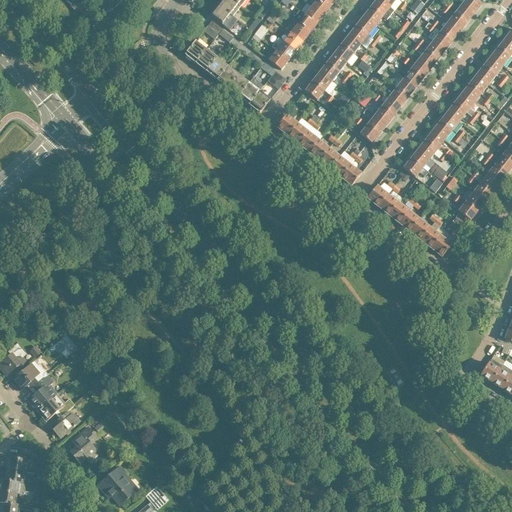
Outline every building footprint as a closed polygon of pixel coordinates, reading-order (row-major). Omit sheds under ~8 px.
[(224,0),(223,2),(220,6),(233,17),(240,7),(232,0),(231,0),(224,0)] [(270,0),(266,6),(270,10),(275,3),(271,0),(270,0)] [(312,7),(324,16),(331,7),(321,0),(317,0),(312,7)] [(379,0),(377,0),(371,8),(383,18),(387,21),(394,11),(390,8),(380,0),(379,0)] [(379,0),(380,0),(390,8),(397,0),(396,0),(379,0)] [(462,5),(474,14),(481,5),(475,0),(465,0),(462,5)] [(416,1),(410,9),(417,14),(423,7),(416,1)] [(467,23),(474,14),(462,5),(455,14),(467,23)] [(233,17),(220,6),(219,7),(215,12),(214,13),(211,17),(225,27),(233,17)] [(312,7),(305,16),(317,25),(324,16),(312,7)] [(383,18),(371,8),(364,17),(376,27),(383,18)] [(256,19),(260,23),(268,13),(263,9),(256,19)] [(298,25),(310,34),(317,25),(305,16),(300,12),(293,21),(298,25)] [(272,14),(269,18),(275,22),(278,19),(272,14)] [(455,14),(447,23),(460,33),(467,23),(455,14)] [(364,17),(356,27),(368,36),(376,27),(364,17)] [(273,26),(275,22),(269,18),(267,21),(273,26)] [(252,32),(260,23),(256,19),(248,29),(252,32)] [(402,33),(410,23),(406,20),(398,30),(402,33)] [(219,35),(220,34),(223,30),(211,22),(208,26),(219,35)] [(428,23),(425,27),(428,30),(427,31),(431,34),(435,29),(431,26),(428,23)] [(440,32),(452,42),(460,33),(447,23),(440,32)] [(302,43),(310,34),(298,25),(291,34),(302,43)] [(208,26),(203,32),(215,41),(219,35),(208,26)] [(356,27),(349,36),(361,46),(368,36),(356,27)] [(252,32),(248,29),(240,39),(245,42),(252,32)] [(440,32),(435,29),(431,34),(428,38),(433,42),(445,51),(452,42),(440,32)] [(219,35),(229,43),(230,42),(233,38),(223,30),(220,34),(219,35)] [(402,33),(398,30),(394,36),(398,39),(402,33)] [(258,32),(255,36),(261,40),(264,37),(258,32)] [(291,34),(284,43),(295,52),(302,43),(291,34)] [(258,44),(261,40),(255,36),(253,39),(258,44)] [(349,36),(342,45),(354,55),(361,46),(349,36)] [(241,51),(244,47),(233,38),(230,42),(241,51)] [(271,48),(276,52),(288,62),(295,52),(284,43),(278,39),(271,48)] [(417,44),(438,61),(445,51),(433,42),(429,47),(424,43),(425,42),(421,39),(417,44)] [(511,43),(506,39),(498,48),(510,57),(511,58),(511,43)] [(196,65),(206,51),(195,42),(184,56),(191,62),(195,65),(196,65)] [(430,70),(438,61),(417,44),(413,49),(417,52),(422,55),(418,60),(430,70)] [(342,45),(334,55),(346,64),(354,55),(342,45)] [(241,51),(251,59),(254,55),(244,47),(241,51)] [(498,48),(491,57),(503,67),(510,57),(498,48)] [(216,59),(206,51),(196,65),(202,70),(206,73),(216,59)] [(269,61),(281,71),(288,62),(276,52),(269,61)] [(251,59),(262,68),(265,64),(254,55),(251,59)] [(334,55),(327,64),(339,74),(346,64),(334,55)] [(392,55),(387,61),(390,64),(395,57),(392,55)] [(491,57),(484,67),(496,76),(503,67),(491,57)] [(206,73),(217,81),(228,68),(216,59),(206,73)] [(411,70),(423,79),(430,70),(418,60),(411,70)] [(327,64),(320,73),(332,83),(339,74),(327,64)] [(384,64),(377,73),(380,76),(388,67),(384,64)] [(363,75),(367,78),(373,70),(369,67),(363,75)] [(484,67),(476,76),(488,85),(496,76),(484,67)] [(226,89),(237,75),(228,68),(217,81),(226,89)] [(411,70),(403,79),(416,89),(423,79),(411,70)] [(282,85),(286,80),(276,72),(272,76),(272,77),(282,85)] [(320,73),(312,83),(325,92),(329,95),(336,86),(332,83),(320,73)] [(249,84),(237,75),(226,89),(238,98),(249,84)] [(476,76),(469,85),(481,95),(488,85),(476,76)] [(268,82),(278,91),(282,85),(272,77),(268,82)] [(408,98),(416,89),(403,79),(396,88),(408,98)] [(249,84),(238,98),(249,106),(259,93),(262,89),(252,81),(249,84)] [(325,92),(312,83),(305,92),(317,102),(325,92)] [(469,85),(462,95),(474,104),(481,95),(469,85)] [(396,88),(389,98),(401,107),(408,98),(396,88)] [(270,101),(259,93),(249,106),(249,107),(255,111),(259,115),(270,101)] [(469,109),(474,104),(462,95),(455,104),(466,113),(471,117),(475,120),(479,115),(475,112),(475,113),(469,109)] [(344,96),(339,103),(344,107),(349,100),(344,96)] [(394,117),(401,107),(389,98),(382,107),(394,117)] [(459,122),(466,113),(455,104),(447,113),(459,122)] [(382,107),(374,116),(386,126),(394,117),(382,107)] [(447,113),(440,123),(452,132),(459,122),(447,113)] [(286,116),(276,128),(287,137),(297,124),(301,119),(295,115),(292,120),(286,116)] [(309,120),(306,124),(311,128),(314,124),(318,120),(313,116),(310,120),(309,120)] [(367,125),(379,135),(386,126),(374,116),(367,125)] [(372,144),(379,135),(367,125),(362,122),(358,119),(354,124),(358,127),(359,126),(364,130),(360,135),(372,144)] [(440,123),(433,132),(444,141),(452,132),(440,123)] [(287,137),(298,145),(308,132),(297,124),(287,137)] [(298,145),(308,153),(318,141),(308,132),(298,145)] [(433,132),(425,141),(437,150),(444,141),(433,132)] [(308,153),(319,162),(329,149),(318,141),(308,153)] [(425,141),(418,150),(430,160),(433,155),(438,159),(442,154),(437,150),(425,141)] [(503,157),(511,164),(511,148),(510,147),(503,157)] [(319,162),(330,170),(340,158),(329,149),(319,162)] [(418,150),(411,160),(422,169),(425,165),(430,160),(418,150)] [(340,158),(330,170),(341,179),(350,166),(355,161),(349,156),(344,152),(340,158)] [(507,175),(511,168),(511,164),(503,157),(495,166),(507,175)] [(427,173),(422,169),(411,160),(403,169),(415,178),(419,174),(423,177),(427,173)] [(351,187),(361,174),(350,166),(341,179),(351,187)] [(488,175),(499,184),(507,175),(495,166),(488,175)] [(435,171),(433,175),(441,181),(444,177),(447,173),(439,167),(435,171)] [(492,194),(499,184),(488,175),(484,180),(478,176),(479,175),(475,172),(471,177),(475,180),(481,185),(492,194)] [(401,177),(400,178),(405,183),(410,177),(406,174),(404,173),(401,177)] [(453,178),(446,187),(451,192),(457,185),(456,184),(458,182),(453,178)] [(437,180),(429,189),(435,194),(442,184),(437,180)] [(473,194),(485,203),(492,194),(481,185),(473,194)] [(367,199),(377,208),(387,195),(377,187),(367,199)] [(478,212),(485,203),(473,194),(466,203),(478,212)] [(377,208),(388,216),(398,203),(387,195),(377,208)] [(388,216),(399,224),(409,212),(398,203),(388,216)] [(459,213),(470,222),(478,212),(466,203),(459,213)] [(399,224),(409,233),(419,220),(409,212),(399,224)] [(409,233),(420,241),(430,229),(419,220),(409,233)] [(420,241),(431,250),(441,237),(430,229),(420,241)] [(453,232),(450,235),(456,240),(459,236),(453,232)] [(451,245),(441,237),(431,250),(442,258),(451,245)] [(64,336),(60,339),(65,344),(69,340),(65,335),(64,336)] [(35,348),(30,353),(35,359),(41,354),(35,348)] [(17,351),(0,365),(0,368),(7,377),(12,372),(16,377),(30,365),(23,357),(25,355),(22,351),(17,351)] [(488,364),(480,376),(491,383),(503,366),(502,365),(502,366),(491,360),(488,364)] [(16,377),(11,381),(20,392),(29,384),(33,389),(43,380),(47,377),(48,376),(35,361),(30,365),(16,377)] [(491,383),(502,390),(510,378),(511,374),(511,371),(503,366),(491,383)] [(43,380),(33,389),(32,390),(36,394),(28,401),(37,412),(57,395),(50,386),(53,384),(47,377),(43,380)] [(502,390),(511,396),(511,379),(510,378),(502,390)] [(57,395),(37,412),(46,423),(59,411),(63,416),(68,411),(75,406),(69,399),(65,403),(57,395)] [(63,416),(53,425),(56,429),(53,431),(60,439),(80,422),(73,414),(71,415),(68,411),(63,416)] [(99,423),(93,429),(97,434),(103,428),(99,423)] [(72,442),(77,447),(70,453),(80,464),(86,459),(89,462),(98,454),(90,445),(97,439),(88,429),(72,442)] [(33,451),(33,450),(32,450),(21,449),(20,460),(9,458),(7,470),(25,473),(27,461),(28,455),(32,456),(33,451)] [(119,468),(98,486),(104,494),(107,492),(120,506),(135,493),(123,478),(126,476),(119,468)] [(19,483),(19,484),(23,485),(25,473),(7,470),(6,481),(5,481),(19,483)] [(177,470),(172,474),(176,479),(181,476),(177,470)] [(1,480),(1,481),(0,486),(0,491),(17,494),(19,484),(19,483),(5,481),(6,481),(1,480)] [(150,503),(139,511),(153,511),(154,511),(150,507),(164,496),(157,487),(145,497),(150,503)] [(15,505),(17,494),(0,491),(0,503),(20,506),(15,505)] [(25,492),(24,495),(26,495),(25,500),(31,501),(32,496),(34,497),(34,493),(25,492)] [(18,511),(20,506),(0,503),(0,508),(1,508),(0,511),(18,511)]
